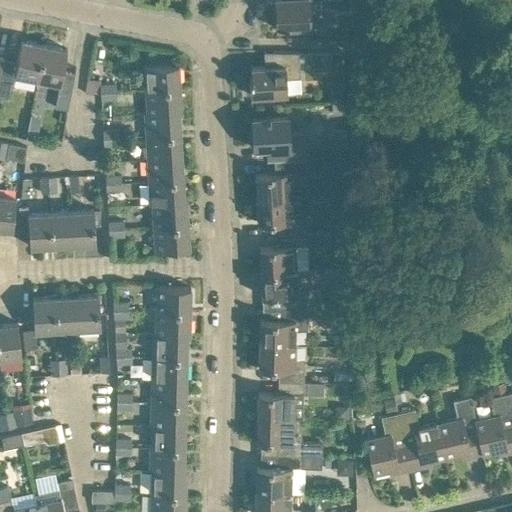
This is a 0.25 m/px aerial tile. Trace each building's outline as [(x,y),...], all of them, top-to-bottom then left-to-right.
[(320,7),(320,0),(275,0),(277,28),(285,28),(285,29),(289,29),(289,27),(310,27),(309,7),(320,7)] [(38,74),(44,43),(26,40),(25,45),(20,44),(17,60),(4,58),(0,75),(0,95),(11,97),(17,70),(38,74)] [(68,109),(75,72),(63,69),(67,48),(44,43),(38,74),(61,79),(55,106),(68,109)] [(300,79),(298,50),(272,50),(273,65),(251,66),(251,76),(249,76),(250,94),(288,92),(287,79),(300,79)] [(178,63),(144,65),(145,88),(180,86),(178,63)] [(100,83),(101,90),(116,90),(115,82),(100,83)] [(332,82),(333,100),(343,99),(342,82),(332,82)] [(181,109),(180,86),(145,88),(146,109),(144,109),(144,111),(181,109)] [(116,98),(116,90),(101,90),(101,99),(116,98)] [(181,110),(181,109),(144,111),(146,134),(180,132),(179,110),(181,110)] [(288,115),(269,116),(269,115),(266,115),(266,116),(252,117),(253,147),(267,146),(268,159),(274,159),(299,159),(304,159),(302,132),(289,133),(288,115)] [(345,126),(333,127),(335,148),(346,147),(345,126)] [(36,139),(38,129),(28,127),(26,137),(36,139)] [(118,128),(103,129),(103,137),(118,136),(118,128)] [(182,155),(180,132),(146,134),(147,157),(182,155)] [(119,144),(118,136),(103,137),(104,145),(119,144)] [(0,155),(5,157),(8,142),(0,140),(0,142),(0,155)] [(25,161),(26,145),(8,142),(5,157),(25,161)] [(183,178),(182,155),(147,157),(149,180),(183,178)] [(305,182),(304,159),(299,159),(274,159),(275,172),(255,173),(257,199),(292,196),(291,183),(305,182)] [(78,190),(77,174),(69,175),(70,190),(78,190)] [(121,174),(105,175),(106,182),(121,182),(121,174)] [(57,191),(56,175),(48,176),(49,191),(57,191)] [(49,191),(48,176),(40,176),(41,192),(49,191)] [(184,200),(183,178),(149,180),(150,203),(187,201),(186,200),(184,200)] [(122,189),(121,182),(106,182),(106,190),(122,189)] [(15,196),(0,195),(0,226),(13,228),(15,196)] [(303,232),(303,220),(302,212),(293,212),(292,196),(257,199),(258,222),(277,221),(278,233),(303,232)] [(188,224),(187,201),(150,203),(150,204),(152,204),(153,226),(188,224)] [(51,244),(50,211),(28,212),(28,208),(18,207),(16,228),(29,228),(29,245),(51,244)] [(94,209),(72,210),(73,242),(95,241),(94,209)] [(73,242),(72,210),(50,211),(51,244),(73,242)] [(123,219),(108,220),(108,228),(124,227),(123,219)] [(189,247),(188,224),(153,226),(155,249),(189,247)] [(124,235),(124,227),(108,228),(109,236),(124,235)] [(296,269),(295,253),(305,252),(304,245),(324,243),(324,230),(303,232),(278,233),(279,245),(259,246),(261,271),(296,269)] [(310,268),(296,269),(261,271),(262,295),(282,294),(282,305),(307,306),(322,306),(322,293),(321,290),(317,287),(311,287),(310,268)] [(191,286),(156,285),(156,308),(190,309),(191,286)] [(100,326),(98,293),(76,294),(78,327),(100,326)] [(78,327),(76,294),(54,295),(56,328),(78,327)] [(56,328),(54,295),(32,297),(34,329),(56,328)] [(128,300),(113,301),(114,308),(129,308),(128,300)] [(295,345),(296,329),(307,329),(307,306),(282,305),(282,318),(260,318),(259,343),(295,345)] [(129,315),(129,308),(114,308),(114,316),(129,315)] [(190,332),(190,309),(156,308),(155,331),(190,332)] [(0,356),(21,354),(17,322),(0,323),(0,356)] [(189,334),(190,332),(155,331),(155,332),(152,332),(152,354),(187,355),(187,334),(189,334)] [(295,359),(295,345),(259,343),(259,367),(279,368),(278,380),(303,380),(304,359),(295,359)] [(131,346),(116,347),(116,355),(131,354),(131,346)] [(132,362),(131,354),(116,355),(116,363),(132,362)] [(186,378),(187,355),(152,354),(151,377),(186,378)] [(109,370),(108,355),(100,356),(101,371),(109,370)] [(58,373),(58,358),(50,358),(51,374),(58,373)] [(66,358),(58,358),(58,373),(67,373),(66,358)] [(405,374),(396,375),(397,385),(406,383),(405,374)] [(186,401),(186,378),(151,377),(151,400),(186,401)] [(303,417),(303,393),(303,380),(278,380),(278,392),(258,391),(257,417),(293,418),(303,417)] [(511,450),(511,415),(507,391),(490,395),(494,414),(476,418),(474,418),(482,453),(506,447),(507,452),(511,450)] [(132,392),(117,392),(117,400),(132,400),(132,392)] [(474,418),(476,418),(470,395),(453,399),(457,417),(438,422),(446,456),(469,450),(470,455),(482,453),(474,418)] [(132,408),(132,400),(117,400),(117,407),(132,408)] [(185,424),(186,401),(151,400),(150,423),(185,424)] [(446,456),(438,422),(419,426),(415,407),(398,411),(411,469),(423,466),(422,461),(446,456)] [(15,410),(7,412),(10,425),(18,423),(15,410)] [(411,469),(398,411),(381,415),(385,433),(366,438),(373,472),(398,467),(399,471),(411,469)] [(10,425),(7,412),(0,413),(0,419),(2,427),(10,425)] [(322,442),(302,442),(292,441),(293,418),(257,417),(257,441),(277,441),(276,454),(321,454),(322,442)] [(184,447),(185,424),(150,423),(150,446),(184,447)] [(44,439),(41,427),(21,431),(24,443),(44,439)] [(24,443),(21,431),(1,436),(4,448),(24,443)] [(131,438),(116,437),(115,445),(131,445),(131,438)] [(131,453),(131,445),(115,445),(115,453),(131,453)] [(184,469),(184,447),(150,446),(149,470),(151,470),(186,471),(186,469),(184,469)] [(321,467),(321,454),(276,454),(276,466),(256,465),(255,491),(291,491),(292,467),(301,467),(321,467)] [(185,493),(186,471),(151,470),(151,493),(185,493)] [(130,483),(115,483),(114,492),(130,492),(130,483)] [(58,487),(34,492),(37,504),(38,511),(64,511),(65,511),(79,509),(74,484),(58,487)] [(129,499),(130,492),(114,492),(92,491),(92,501),(114,502),(114,499),(129,499)] [(290,511),(291,491),(255,491),(254,511),(290,511)] [(184,511),(185,493),(151,493),(150,511),(184,511)] [(38,511),(37,504),(15,508),(13,498),(0,500),(0,511),(38,511)]
